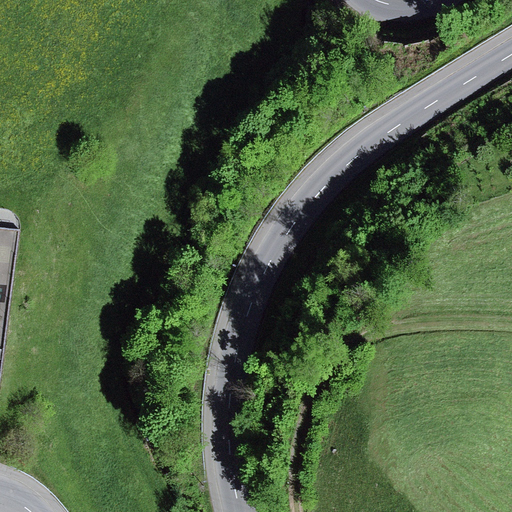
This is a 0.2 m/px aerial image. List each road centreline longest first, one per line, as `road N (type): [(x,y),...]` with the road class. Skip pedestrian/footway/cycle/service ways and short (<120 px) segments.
road 1 (tertiary): [(240,511),(229,402),(255,286),(305,204),(349,159),(511,55)]
road 2 (track): [(511,324),(420,320),(369,330),(324,359),(294,434),(300,511)]
